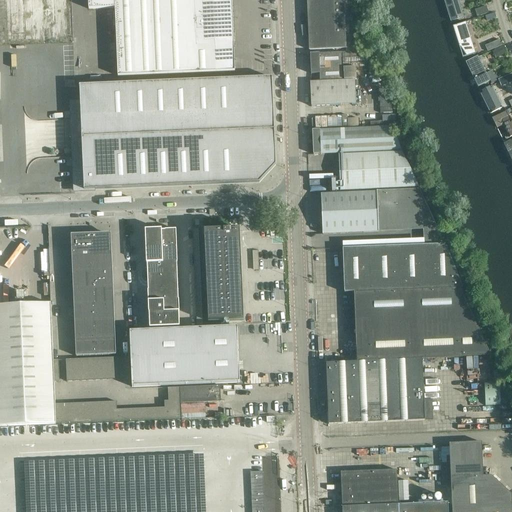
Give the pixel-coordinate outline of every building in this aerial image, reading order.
[(231,0),(88,0),(89,9),(115,8),(118,76),(235,71),(231,0)] [(353,0),(306,0),(309,50),(346,49),(346,53),(363,52),(362,35),(355,35),(353,0)] [(466,22),(460,0),(443,0),(451,26),(466,22)] [(475,7),(477,14),(488,11),(486,4),(475,7)] [(477,55),(467,27),(456,30),(466,59),(477,55)] [(485,44),(487,50),(501,44),(499,38),(485,44)] [(492,50),(496,57),(507,51),(504,44),(492,50)] [(319,74),(320,82),(342,81),(341,53),(310,54),(311,74),(319,74)] [(467,62),(480,88),(491,83),(478,57),(467,62)] [(511,71),(498,78),(501,85),(511,80),(511,71)] [(83,170),(74,171),(75,191),(95,190),(190,186),(259,183),(276,165),(274,121),(272,77),(79,86),(80,101),(83,170)] [(342,81),(320,82),(310,83),(311,107),(356,105),(355,80),(342,81)] [(503,108),(492,84),(479,90),(490,114),(503,108)] [(382,111),(393,112),(393,101),(383,101),(382,111)] [(511,138),(511,124),(505,111),(491,118),(504,142),(511,138)] [(317,128),(360,126),(360,117),(348,118),(348,115),(317,116),(317,128)] [(314,156),(339,154),(341,192),(419,188),(402,152),(393,127),(313,131),(314,156)] [(511,138),(503,143),(511,162),(511,138)] [(379,231),(424,230),(438,229),(420,190),(377,192),(377,193),(321,195),(323,235),(379,233),(379,231)] [(239,229),(204,231),(208,322),(244,321),(239,229)] [(146,232),(146,248),(161,247),(160,231),(146,232)] [(175,231),(160,231),(161,247),(176,247),(175,231)] [(110,240),(110,235),(91,236),(92,256),(112,255),(111,240),(110,240)] [(92,256),(91,236),(72,237),(72,241),(71,241),(72,257),(92,256)] [(355,293),(355,294),(461,289),(463,289),(446,246),(342,249),(344,293),(355,293)] [(161,247),(146,248),(147,264),(162,263),(161,247)] [(176,247),(161,247),(162,263),(176,262),(176,247)] [(112,255),(92,256),(92,266),(112,265),(112,255)] [(92,256),(72,257),(72,267),(92,266),(92,256)] [(176,262),(162,263),(162,279),(177,278),(176,262)] [(162,263),(147,264),(148,279),(162,279),(162,263)] [(113,275),(112,265),(92,266),(93,276),(113,275)] [(92,266),(72,267),(73,277),(93,276),(92,266)] [(113,275),(93,276),(93,286),(113,285),(113,275)] [(93,286),(93,276),(73,277),(73,287),(93,286)] [(177,278),(162,279),(163,291),(178,290),(177,278)] [(148,279),(148,291),(163,291),(162,279),(148,279)] [(113,285),(93,286),(93,296),(113,295),(113,285)] [(93,296),(93,286),(73,287),(73,297),(93,296)] [(461,289),(355,294),(357,363),(423,360),(491,357),(461,289)] [(178,290),(163,291),(163,301),(178,301),(178,290)] [(148,291),(149,302),(163,301),(163,291),(148,291)] [(113,295),(93,296),(94,306),(114,305),(113,295)] [(94,306),(93,296),(73,297),(74,307),(94,306)] [(163,301),(149,302),(149,313),(164,312),(163,301)] [(178,301),(163,301),(164,312),(179,311),(178,301)] [(0,426),(56,424),(51,304),(39,304),(4,306),(0,305),(0,426)] [(114,305),(94,306),(94,316),(114,315),(114,305)] [(94,316),(94,306),(74,307),(74,316),(94,316)] [(179,311),(164,312),(164,323),(179,323),(179,311)] [(164,312),(149,313),(150,324),(164,323),(164,312)] [(114,315),(94,316),(95,326),(115,325),(114,315)] [(95,326),(94,316),(74,316),(75,326),(95,326)] [(115,325),(95,326),(95,336),(115,335),(115,325)] [(95,336),(95,326),(75,326),(75,336),(95,336)] [(237,327),(129,332),(132,388),(240,383),(237,327)] [(115,335),(95,336),(95,346),(115,345),(115,335)] [(95,346),(95,336),(75,336),(75,347),(95,346)] [(115,345),(95,346),(96,356),(116,355),(115,345)] [(96,356),(95,346),(75,347),(76,357),(96,356)] [(129,357),(66,360),(67,382),(129,379),(129,357)] [(357,363),(326,364),(329,425),(425,421),(423,360),(357,363)] [(500,405),(499,381),(484,382),(485,406),(500,405)] [(220,387),(181,388),(181,404),(182,404),(183,415),(203,414),(203,403),(221,402),(220,387)] [(117,402),(56,405),(56,424),(181,419),(180,388),(168,388),(168,401),(164,401),(164,408),(117,410),(117,402)] [(164,422),(0,429),(0,511),(215,511),(214,495),(226,494),(225,459),(166,462),(165,439),(164,422)] [(449,444),(451,511),(511,511),(511,497),(511,495),(491,476),(483,476),(482,442),(449,444)] [(264,511),(263,471),(250,472),(251,511),(264,511)] [(449,511),(449,503),(398,505),(397,471),(341,474),(342,511),(449,511)]
